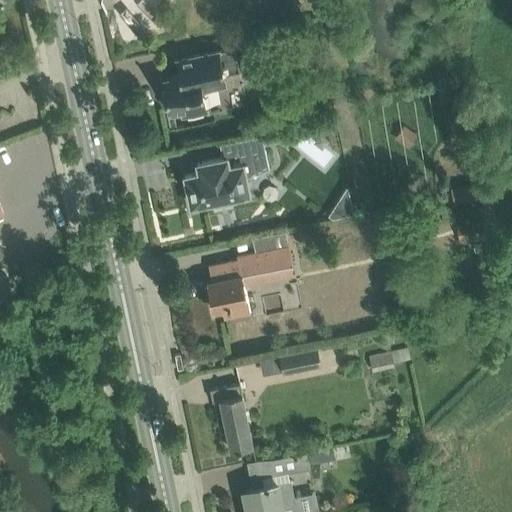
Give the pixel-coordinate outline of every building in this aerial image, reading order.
[(261,36),(242,40),(245,56),(264,52),(261,36)] [(175,109),(176,115),(213,107),(215,115),(242,109),(235,76),(232,76),(231,71),(239,70),(234,46),(176,58),(179,74),(164,77),(166,90),(161,90),(165,108),(170,107),(171,110),(175,109)] [(409,147),(419,133),(404,123),(394,137),(409,147)] [(263,139),(270,137),(268,131),(262,132),(237,137),(237,139),(240,138),(243,154),(240,154),(242,162),(229,165),(229,164),(227,156),(223,157),(197,162),(198,163),(199,171),(185,174),(191,204),(215,199),(217,201),(220,203),(226,201),(229,199),(230,196),(250,192),(246,176),(269,167),(263,139)] [(493,195),(490,180),(451,188),(454,204),(493,195)] [(460,243),(487,237),(483,219),(456,224),(460,243)] [(255,270),(292,262),(288,244),(255,251),(237,255),(238,258),(208,264),(211,279),(207,280),(213,309),(222,307),(224,316),(244,312),(250,311),(245,284),(258,281),(255,270)] [(382,344),(394,342),(392,332),(380,335),(382,344)] [(283,373),(322,365),(318,346),(279,354),(279,355),(282,371),(283,373)] [(369,355),(372,371),(395,366),(394,360),(410,356),(408,346),(369,355)] [(231,449),(250,445),(253,444),(240,382),(210,388),(213,400),(220,398),(231,449)] [(288,472),(319,465),(316,449),(272,458),(276,475),(288,472)] [(248,511),(297,511),(291,479),(289,479),(277,482),(269,484),(252,487),(249,488),(252,502),(247,504),(248,511)]
